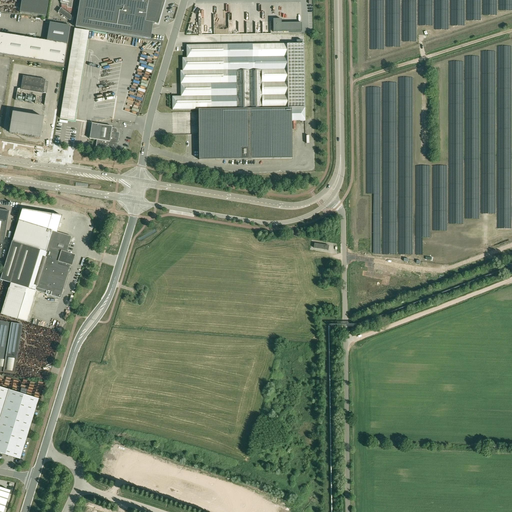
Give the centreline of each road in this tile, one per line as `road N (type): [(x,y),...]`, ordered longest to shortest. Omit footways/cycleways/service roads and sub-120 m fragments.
road 1 (tertiary): [(35,479),(73,354),(113,284),(135,202)]
road 2 (secondary): [(135,202),(269,223),(302,218),(331,198)]
road 3 (secondary): [(323,193),(288,204),(139,180)]
road 4 (unclassified): [(139,180),(183,0)]
road 5 (secondary): [(336,180),(338,0)]
road 6 (unclassified): [(345,340),(511,280)]
road 7 (unclassified): [(347,511),(345,340)]
road 8 (track): [(351,80),(511,30)]
road 9 (unclassified): [(345,340),(343,219),(331,198)]
road 10 (secondary): [(139,180),(0,158)]
road 11 (secondary): [(0,180),(135,202)]
